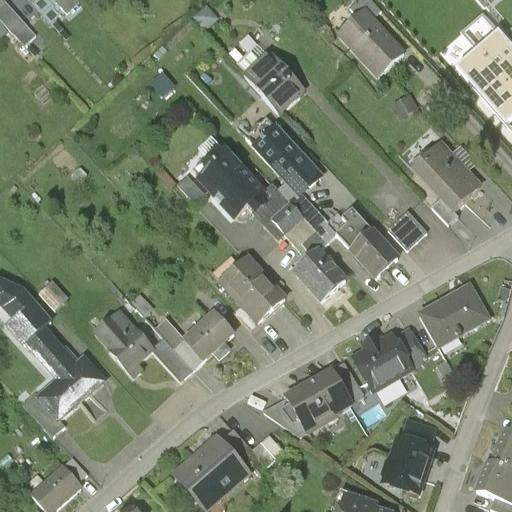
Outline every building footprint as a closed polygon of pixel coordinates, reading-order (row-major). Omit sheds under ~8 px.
[(365,0),(349,15),(358,25),(363,19),(371,27),(382,18),(365,0)] [(207,12),(195,22),(206,34),(218,24),(207,12)] [(371,27),(363,19),(358,25),(335,47),(375,88),(404,60),(371,27)] [(300,96),(257,52),(237,71),(280,115),(300,96)] [(321,179),(278,132),(275,134),(270,128),(253,143),(257,148),(254,150),(289,188),(299,199),(321,179)] [(441,150),(414,174),(439,202),(451,215),(478,191),(441,150)] [(211,197),(218,205),(249,178),(227,153),(196,181),(211,197)] [(249,213),(257,221),(275,205),(266,196),(249,178),(218,205),(236,224),(249,213)] [(211,197),(196,181),(183,193),(197,209),(211,197)] [(275,227),(293,212),(280,196),(274,189),(266,196),(275,205),(257,221),(268,233),(275,227)] [(451,215),(439,202),(430,211),(449,231),(459,222),(451,215)] [(275,227),(288,243),(306,227),(293,212),(275,227)] [(336,242),(349,256),(374,234),(354,212),(342,223),(349,231),(336,242)] [(409,218),(392,233),(411,254),(427,238),(409,218)] [(307,265),(320,254),(326,250),(306,227),(288,243),(307,265)] [(400,264),(374,234),(349,256),(375,286),(400,264)] [(347,284),(320,254),(307,265),(295,276),(321,306),(347,284)] [(249,262),(222,287),(244,311),(260,328),(287,303),(249,262)] [(0,321),(27,351),(48,334),(52,331),(24,298),(0,286),(0,312),(5,315),(0,318),(0,321)] [(68,306),(52,288),(39,300),(55,318),(68,306)] [(469,293),(422,319),(443,355),(489,328),(469,293)] [(146,324),(155,316),(142,301),(132,309),(146,324)] [(260,328),(244,311),(235,320),(252,336),(260,328)] [(214,317),(185,344),(187,346),(205,366),(235,339),(214,317)] [(121,319),(96,341),(130,380),(154,360),(156,358),(154,356),(121,319)] [(175,357),(187,346),(185,344),(167,325),(155,336),(165,346),(175,357)] [(37,405),(57,430),(61,427),(108,387),(87,363),(78,370),(48,334),(27,351),(58,387),(37,405)] [(411,337),(399,343),(415,372),(427,365),(411,337)] [(399,343),(395,338),(354,363),(374,395),(415,372),(399,343)] [(154,356),(156,358),(154,360),(179,386),(191,375),(175,357),(165,346),(154,356)] [(343,367),(331,375),(351,408),(363,401),(343,367)] [(331,375),(330,373),(287,399),(308,435),(351,409),(351,408),(331,375)] [(57,430),(37,405),(27,413),(54,446),(67,435),(61,427),(57,430)] [(405,444),(431,452),(437,436),(410,427),(405,444)] [(511,438),(497,472),(511,477),(511,438)] [(405,444),(400,442),(385,486),(421,498),(436,454),(431,452),(405,444)] [(209,511),(249,478),(218,443),(173,484),(197,511),(209,511)] [(257,455),(268,468),(282,457),(270,444),(257,455)] [(77,490),(86,482),(72,467),(63,476),(77,490)] [(510,511),(511,511),(511,510),(511,477),(497,472),(493,470),(481,501),(496,506),(510,511)] [(77,490),(63,476),(33,503),(41,511),(62,511),(81,495),(77,490)] [(377,511),(378,511),(351,502),(347,511),(345,511),(340,510),(339,511),(377,511)]
